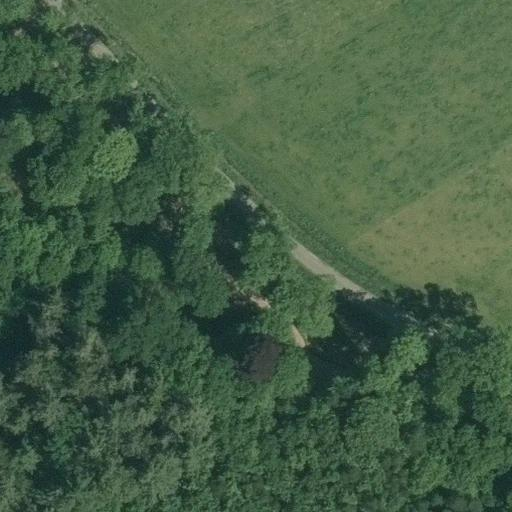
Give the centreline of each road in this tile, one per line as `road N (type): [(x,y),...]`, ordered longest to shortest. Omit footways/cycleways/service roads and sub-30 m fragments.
road 1 (track): [(0,2),(31,38),(122,187),(158,226),(254,294),(322,363),(511,436)]
road 2 (unclassified): [(511,381),(377,308),(267,229),(53,0)]
